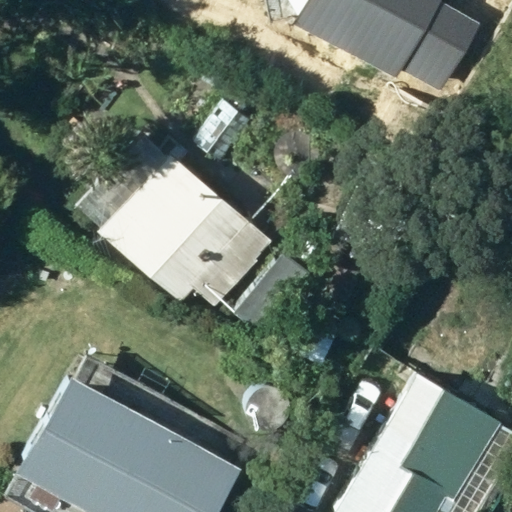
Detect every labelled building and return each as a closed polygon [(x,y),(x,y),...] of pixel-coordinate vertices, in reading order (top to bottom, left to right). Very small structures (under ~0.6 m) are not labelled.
[(291,0),(278,26),(388,82),(392,73),(434,95),(470,26),(431,6),(434,0),(291,0)] [(130,23),(109,55),(126,67),(148,35),(130,23)] [(212,103),(188,143),(218,161),(243,122),(212,103)] [(262,242),(134,145),(78,217),(91,228),(83,237),(171,304),(184,289),(210,310),(262,242)] [(271,253),(225,315),(257,340),(303,277),(271,253)] [(511,442),(402,379),(324,511),(475,511),(511,449),(511,442)] [(206,511),(226,474),(49,381),(0,477),(0,481),(15,490),(5,507),(13,511),(206,511)]
